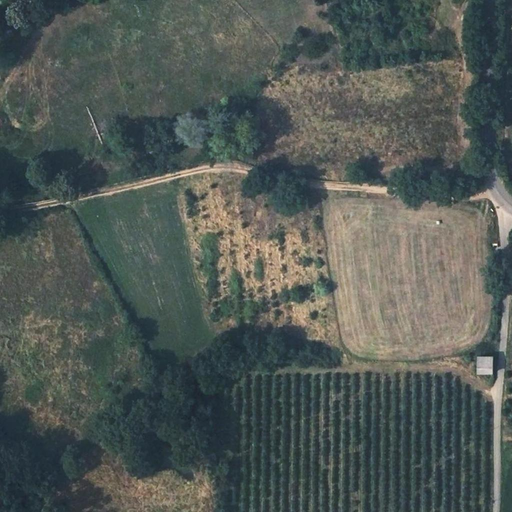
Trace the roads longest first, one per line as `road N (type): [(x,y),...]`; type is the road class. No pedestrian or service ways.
road 1 (track): [(0,211),(217,164),(311,184),(492,192)]
road 2 (unclassified): [(510,214),(494,511)]
road 3 (unclassified): [(510,214),(492,192),(485,146),(489,0)]
